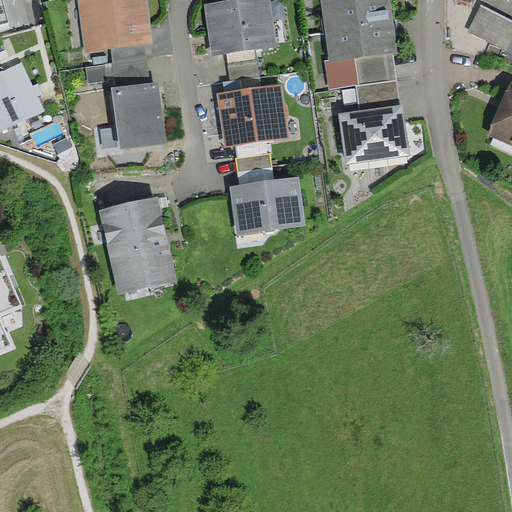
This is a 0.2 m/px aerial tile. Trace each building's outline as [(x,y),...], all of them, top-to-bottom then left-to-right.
[(0,0),(0,27),(12,24),(5,0),(0,0)] [(143,0),(76,0),(83,54),(149,46),(143,0)] [(262,0),(252,0),(204,8),(210,57),(278,46),(275,17),(266,19),(262,0)] [(387,0),(318,0),(328,63),(395,54),(387,0)] [(511,16),(483,5),(471,35),(511,50),(511,16)] [(16,64),(0,71),(0,131),(38,115),(16,64)] [(154,87),(111,93),(120,154),(163,147),(154,87)] [(280,87),(214,94),(220,146),(286,138),(280,87)] [(511,92),(509,91),(488,138),(511,148),(511,92)] [(402,108),(338,115),(344,173),(409,166),(402,108)] [(298,180),(229,188),(234,236),(304,228),(298,180)] [(156,202),(98,214),(116,297),(174,285),(156,202)] [(8,257),(0,260),(0,354),(15,349),(9,335),(1,318),(28,306),(8,257)]
